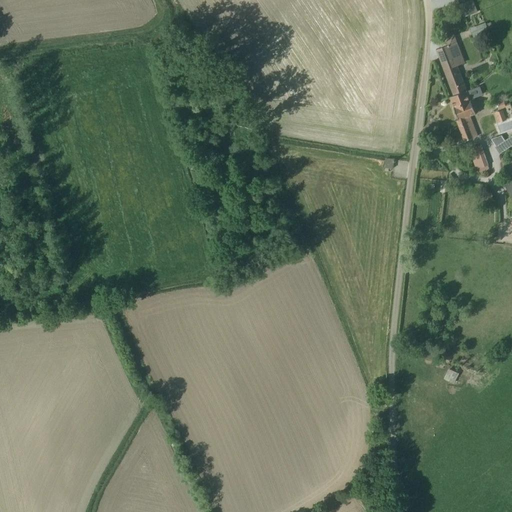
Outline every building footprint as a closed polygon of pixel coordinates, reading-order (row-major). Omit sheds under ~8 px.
[(459,5),(463,17),(476,12),(472,0),(459,5)] [(492,27),(490,22),(485,24),(485,23),(469,29),(473,38),(488,33),(487,29),(492,27)] [(465,63),(454,35),(438,40),(440,48),(436,50),(454,96),(466,91),(457,66),(465,63)] [(467,91),(466,91),(454,96),(450,97),(458,120),(457,121),(464,141),(477,135),(470,117),(479,112),(474,99),(470,100),(467,91)] [(497,123),(505,120),(503,111),(495,113),(497,123)] [(511,135),(496,146),(500,153),(511,145),(511,135)] [(480,145),(468,149),(475,170),(478,169),(480,173),(488,170),(480,145)] [(384,166),(393,168),(394,158),(386,157),(384,166)] [(481,199),(484,205),(494,200),(491,194),(481,199)]
